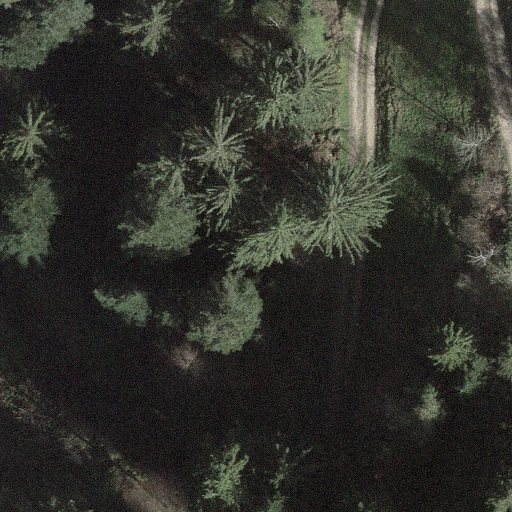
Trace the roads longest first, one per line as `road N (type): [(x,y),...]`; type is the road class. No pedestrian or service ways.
road 1 (track): [(326,511),(369,0)]
road 2 (track): [(488,0),(511,129)]
